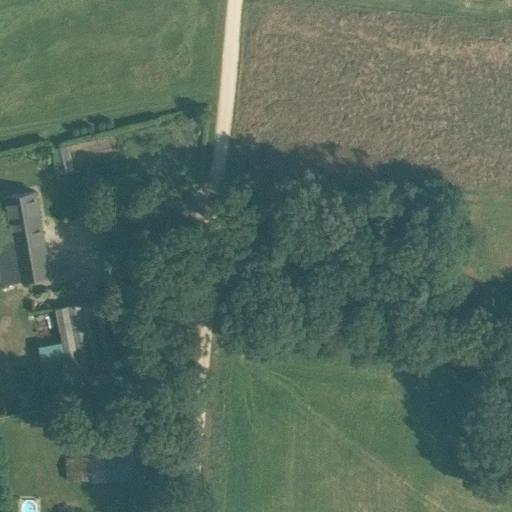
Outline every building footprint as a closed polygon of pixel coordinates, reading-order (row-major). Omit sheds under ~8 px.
[(70,144),(56,146),(60,172),(75,170),(70,144)] [(0,275),(1,281),(51,273),(37,188),(6,194),(10,219),(0,221),(0,275)] [(114,369),(120,368),(106,297),(56,307),(70,378),(75,377),(114,369)] [(106,479),(130,478),(129,446),(105,447),(106,479)] [(72,479),(90,479),(89,457),(71,458),(72,479)]
